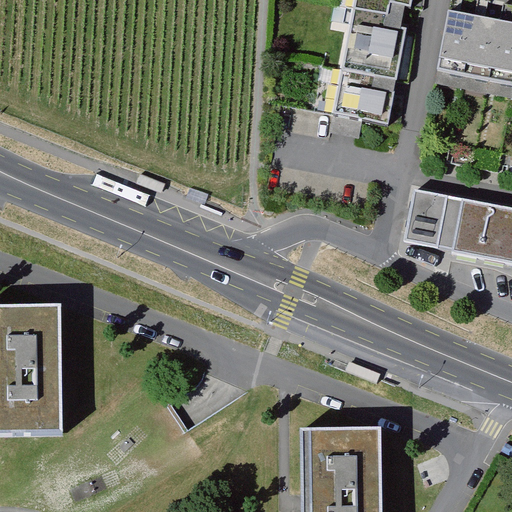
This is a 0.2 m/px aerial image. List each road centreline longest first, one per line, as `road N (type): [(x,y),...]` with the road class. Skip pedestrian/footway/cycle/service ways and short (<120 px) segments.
road 1 (primary): [(511,381),(227,266)]
road 2 (primary): [(227,266),(0,171)]
road 3 (track): [(268,239),(253,209),(264,0)]
road 4 (residential): [(393,185),(429,0)]
road 5 (residential): [(379,260),(297,229),(227,266)]
road 6 (residential): [(511,311),(379,260)]
road 7 (residential): [(511,206),(393,185)]
